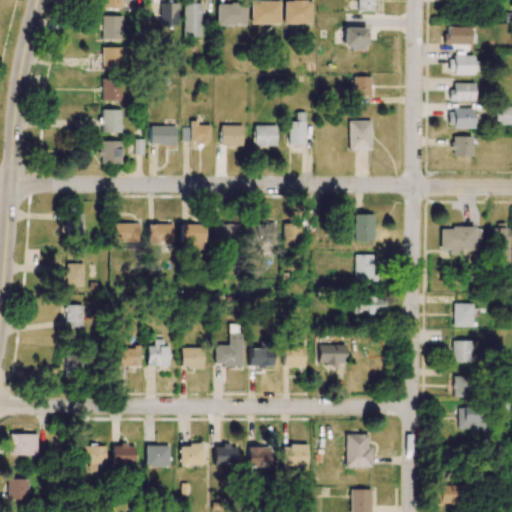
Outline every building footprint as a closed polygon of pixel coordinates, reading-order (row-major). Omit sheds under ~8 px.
[(120,0),(100,0),(100,8),(121,8),(120,0)] [(282,24),(310,24),(311,1),(283,0),(282,24)] [(348,0),(347,0),(348,10),(373,10),(372,0),(355,0),(348,0)] [(279,23),(278,1),(249,1),(250,24),(279,23)] [(182,37),(201,36),(201,2),(181,2),(182,37)] [(177,3),(158,3),(158,25),(177,26),(177,3)] [(216,4),(216,25),(245,25),(245,3),(216,4)] [(121,16),(102,15),(101,41),(121,41),(121,16)] [(365,28),(342,27),(342,46),(351,46),(350,50),(364,50),(365,28)] [(471,27),(443,27),(443,44),(471,44),(471,27)] [(100,70),(121,69),(121,47),(100,48),(100,70)] [(472,57),(447,56),(446,74),(471,74),(472,57)] [(368,96),(369,76),(352,76),(351,96),(368,96)] [(100,100),(120,101),(120,79),(101,79),(100,100)] [(473,100),(473,83),(448,83),(449,101),(473,100)] [(510,125),(511,106),(493,105),(493,124),(510,125)] [(120,132),(120,109),(100,110),(100,133),(120,132)] [(471,109),(446,109),(446,127),(471,127),(471,109)] [(304,112),(294,112),(294,122),(287,122),(286,144),(303,144),(304,112)] [(346,121),(346,150),(369,150),(369,120),(346,121)] [(209,125),(196,125),(196,121),(188,121),(188,142),(209,141),(209,125)] [(218,145),(240,145),(241,125),(219,125),(218,145)] [(275,145),(274,125),(252,126),(253,146),(275,145)] [(174,126),(148,126),(148,144),(174,145),(174,126)] [(470,156),(470,136),(450,136),(450,156),(470,156)] [(98,163),(119,164),(120,141),(99,140),(98,163)] [(81,235),(82,214),(69,214),(69,235),(81,235)] [(371,214),(353,214),(353,241),(371,241),(371,214)] [(113,223),(113,241),(137,242),(137,223),(113,223)] [(146,242),(171,243),(171,225),(147,223),(146,242)] [(253,223),(252,240),(272,240),(273,223),(253,223)] [(507,261),(506,223),(494,224),(495,262),(507,261)] [(204,224),(180,224),(179,248),(203,248),(204,224)] [(238,244),(238,224),(214,224),(214,243),(238,244)] [(299,224),(281,224),(281,247),(298,248),(299,224)] [(456,249),(479,249),(479,228),(438,227),(438,252),(456,252),(456,249)] [(371,254),(351,255),(352,285),(372,284),(371,254)] [(81,286),(82,264),(63,263),(62,286),(81,286)] [(350,314),(380,315),(380,297),(351,296),(350,314)] [(470,327),(471,303),(451,303),(451,327),(470,327)] [(81,305),(64,305),(63,327),(81,327),(81,305)] [(240,365),(239,326),(227,326),(227,345),(213,345),(213,365),(240,365)] [(165,366),(165,339),(152,339),(152,346),(144,346),(145,366),(165,366)] [(468,362),(468,341),(450,340),(449,361),(468,362)] [(342,364),(343,345),(315,344),(315,364),(342,364)] [(301,346),(280,345),(280,366),(301,367),(301,346)] [(139,366),(138,347),(117,347),(117,366),(139,366)] [(201,367),(201,347),(178,347),(179,368),(201,367)] [(271,367),(271,348),(246,348),(246,367),(271,367)] [(64,354),(63,376),(80,377),(81,355),(64,354)] [(464,397),(465,376),(451,376),(450,397),(464,397)] [(482,430),(483,407),(456,407),(456,430),(482,430)] [(369,467),(369,446),(366,446),(366,434),(343,433),(343,467),(369,467)] [(36,434),(7,434),(7,455),(35,455),(36,434)] [(177,445),(178,465),(201,465),(200,444),(177,445)] [(304,467),(304,444),(279,444),(278,467),(304,467)] [(110,445),(110,464),(132,465),(132,445),(110,445)] [(143,467),(167,467),(168,446),(143,445),(143,467)] [(234,445),(212,445),(211,464),(234,465),(234,445)] [(103,446),(79,446),(79,463),(87,463),(87,471),(97,471),(97,463),(103,463),(103,446)] [(246,469),(264,469),(263,446),(245,447),(246,469)] [(27,500),(27,478),(6,478),(6,500),(27,500)] [(461,485),(434,485),(435,504),(462,504),(461,485)] [(348,489),(348,511),(368,511),(368,489),(348,489)]
